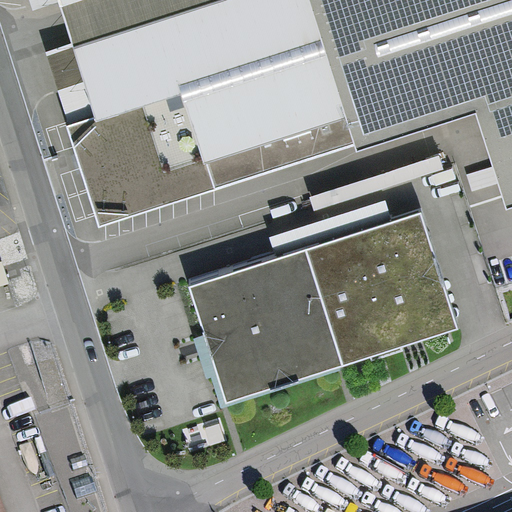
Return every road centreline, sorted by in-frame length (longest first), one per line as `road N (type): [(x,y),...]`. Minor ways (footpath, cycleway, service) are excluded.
road 1 (tertiary): [(0,88),(136,511)]
road 2 (tertiary): [(156,511),(511,342)]
road 3 (unknown): [(139,285),(163,352),(95,384)]
road 4 (unknown): [(139,285),(255,243)]
